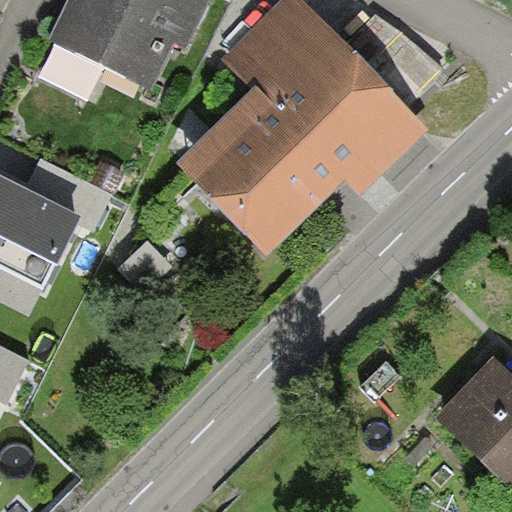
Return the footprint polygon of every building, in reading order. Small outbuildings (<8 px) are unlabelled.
[(70,0),(50,41),(149,90),(175,39),(191,46),(214,0),(70,0)] [(429,136),(301,0),(291,0),(230,57),(262,91),(181,168),(264,256),(344,181),(361,200),(429,136)] [(13,187),(0,180),(0,266),(48,291),(83,222),(13,187)] [(0,404),(7,408),(28,366),(0,352),(0,404)] [(511,376),(496,360),(436,418),(511,494),(511,376)]
